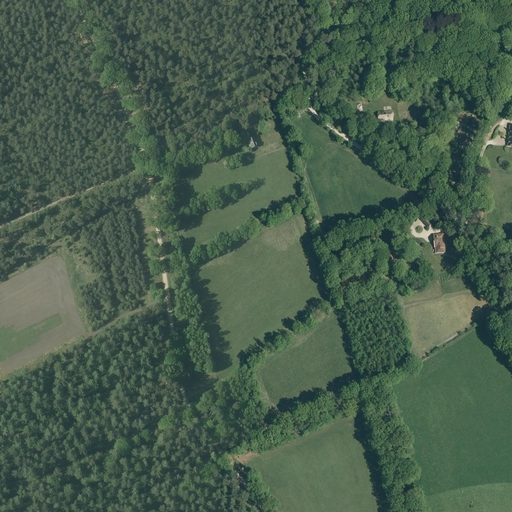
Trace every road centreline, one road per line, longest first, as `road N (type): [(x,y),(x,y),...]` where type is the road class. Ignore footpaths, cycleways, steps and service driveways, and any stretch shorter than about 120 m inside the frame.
road 1 (track): [(72,0),(138,137),(182,395),(261,511)]
road 2 (unclassified): [(487,254),(463,218),(316,116),(306,71),(336,48),(500,17),(511,6)]
road 3 (track): [(144,164),(0,224)]
